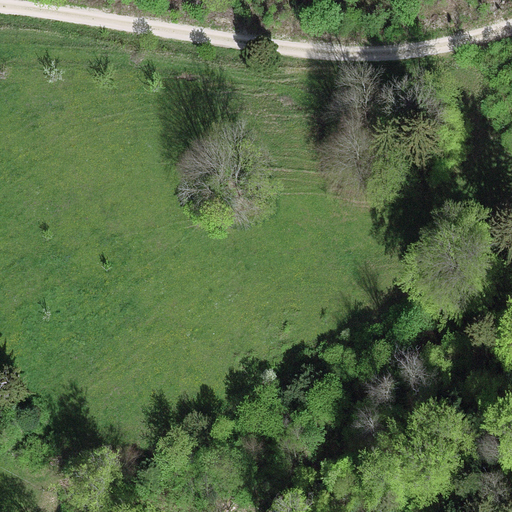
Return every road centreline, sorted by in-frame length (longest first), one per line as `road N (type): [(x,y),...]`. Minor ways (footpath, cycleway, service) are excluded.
road 1 (track): [(0,6),(359,54),(511,28)]
road 2 (track): [(269,511),(359,409),(511,299)]
